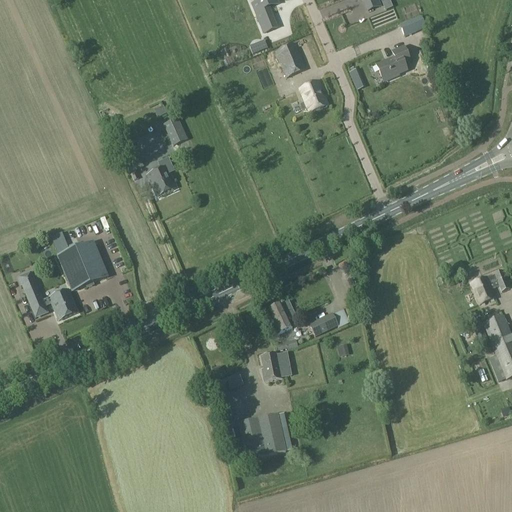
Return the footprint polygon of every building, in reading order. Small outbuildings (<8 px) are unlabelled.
[(197,0),(200,10),(228,2),(227,1),(230,0),(197,0)] [(259,0),(260,0),(250,4),(258,24),(272,19),(270,11),(268,12),(267,10),(278,6),(276,0),(259,0)] [(322,0),(340,46),(340,45),(342,45),(358,39),(363,39),(363,36),(360,28),(360,18),(349,19),(342,0),(322,0)] [(384,0),(381,1),(385,12),(393,9),(389,0),(384,0)] [(404,39),(426,30),(420,17),(399,27),(404,39)] [(286,80),(306,71),(295,44),(275,54),(286,80)] [(391,52),(393,59),(377,66),(383,82),(393,78),(393,76),(406,71),(404,67),(411,64),(404,47),(391,52)] [(255,107),(276,100),(264,67),(271,65),(268,57),(241,66),(255,107)] [(352,80),(360,77),(357,70),(349,73),(352,80)] [(328,106),(318,83),(299,91),(305,104),(303,105),(305,110),(307,109),(309,114),(328,106)] [(112,119),(104,123),(108,132),(116,128),(112,119)] [(163,127),(173,148),(187,141),(178,120),(163,127)] [(139,158),(125,165),(130,175),(134,183),(139,180),(136,174),(135,172),(144,168),(139,158)] [(165,169),(148,177),(157,197),(175,189),(168,175),(174,173),(171,166),(165,169)] [(73,293),(106,279),(92,245),(58,258),(73,293)] [(487,279),(487,278),(470,285),(479,306),(495,299),(490,286),(498,283),(501,293),(509,290),(502,272),(494,275),(495,276),(487,279)] [(47,314),(30,274),(19,279),(36,319),(47,314)] [(68,292),(49,299),(59,322),(77,314),(68,292)] [(292,329),(281,306),(267,312),(278,335),(292,329)] [(333,319),(332,316),(309,327),(315,338),(350,321),(344,310),(342,311),(343,314),(333,319)] [(482,325),(505,382),(511,378),(511,338),(503,316),(482,325)] [(480,348),(486,345),(478,327),(472,329),(480,348)] [(335,348),(336,357),(343,356),(343,347),(335,348)] [(279,368),(276,355),(261,357),(264,370),(262,371),(264,384),(283,380),(280,367),(279,368)] [(241,382),(238,374),(212,386),(215,393),(241,382)] [(286,453),(292,452),(284,416),(278,417),(278,416),(237,425),(246,463),(286,454),(286,453)]
